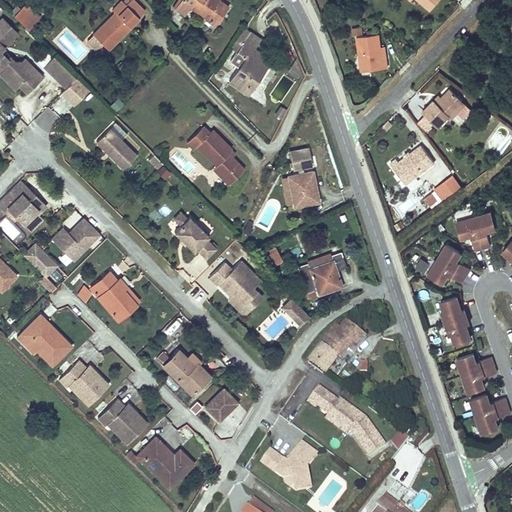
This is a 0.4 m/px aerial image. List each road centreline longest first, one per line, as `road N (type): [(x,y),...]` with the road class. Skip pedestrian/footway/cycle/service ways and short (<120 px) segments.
road 1 (secondary): [(459,480),(342,136)]
road 2 (residential): [(342,136),(478,0)]
road 3 (secondary): [(342,136),(289,0)]
road 4 (residential): [(511,291),(497,281),(485,286),(482,300),(511,386)]
